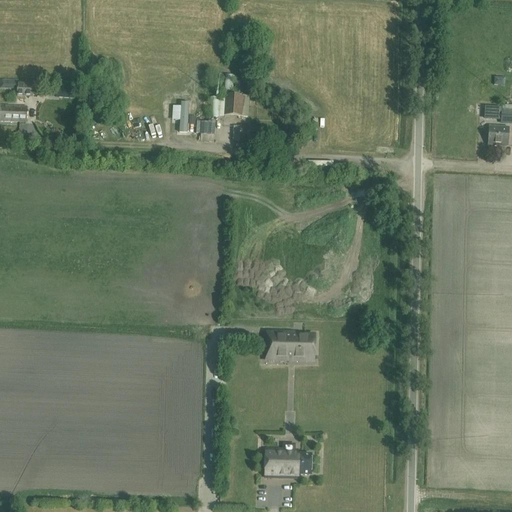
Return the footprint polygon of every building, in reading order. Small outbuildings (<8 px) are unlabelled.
[(221,93),(221,98),(209,98),(211,118),(218,118),(219,116),(224,116),(242,117),(243,96),(233,96),(234,76),(226,75),(225,93),(221,93)] [(33,98),(33,84),(17,83),(17,97),(33,98)] [(56,97),(76,99),(77,89),(57,87),(56,97)] [(488,115),(488,103),(480,103),(480,115),(488,115)] [(0,122),(26,123),(27,107),(0,106),(0,122)] [(511,110),(501,109),(501,115),(500,124),(511,125),(511,110)] [(212,120),(198,121),(199,133),(212,132),(212,120)] [(241,126),(241,127),(234,126),(233,141),(240,142),(240,143),(265,144),(265,128),(241,126)] [(507,146),(508,129),(489,128),(489,145),(507,146)] [(302,337),(294,337),(294,334),(293,334),(285,333),(266,333),(266,361),(314,362),(314,336),(302,336),(302,337)] [(265,451),(265,478),(293,479),(293,475),(311,476),(311,455),(297,455),(297,451),(294,451),(294,446),(284,445),(284,451),(265,451)]
